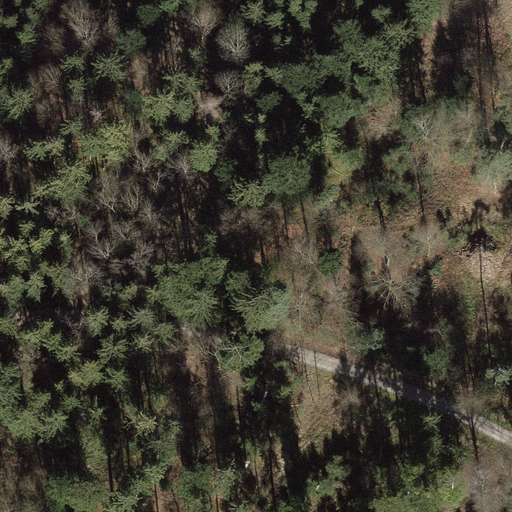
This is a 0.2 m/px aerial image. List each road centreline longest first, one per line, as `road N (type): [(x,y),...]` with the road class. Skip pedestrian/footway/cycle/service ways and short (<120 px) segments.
road 1 (track): [(511,448),(413,396),(242,342),(154,328),(0,327)]
road 2 (track): [(76,325),(168,289),(418,228)]
